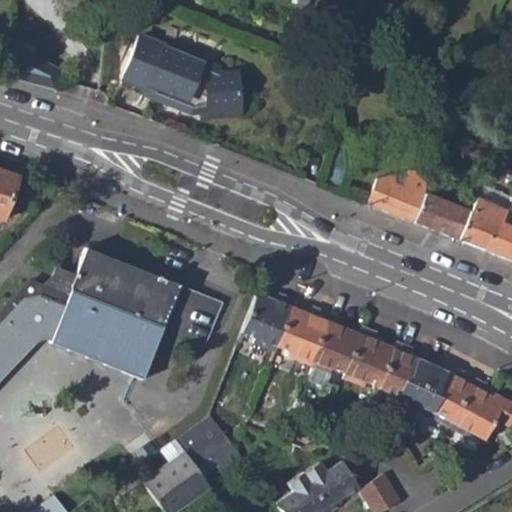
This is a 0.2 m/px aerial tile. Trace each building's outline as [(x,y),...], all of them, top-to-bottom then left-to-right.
[(137,38),(120,78),(144,88),(153,91),(150,98),(193,115),(206,112),(208,122),(241,115),(237,91),(233,91),(230,76),(215,77),(213,69),(196,62),(194,66),(159,51),(161,47),(137,38)] [(0,54),(0,75),(56,89),(62,67),(14,54),(15,50),(2,47),(0,54)] [(196,62),(161,47),(159,51),(194,66),(196,62)] [(141,95),(144,88),(120,78),(117,85),(141,95)] [(366,204),(413,223),(430,178),(409,171),(404,181),(389,175),(374,178),(366,204)] [(0,211),(11,176),(0,172),(0,211)] [(482,177),(477,189),(507,200),(511,188),(482,177)] [(413,223),(458,240),(477,189),(464,184),(455,204),(436,196),(441,184),(430,178),(413,223)] [(504,212),(507,200),(477,189),(458,240),(495,255),(505,225),(500,223),(504,212)] [(511,214),(504,212),(500,223),(505,225),(495,255),(511,261),(511,214)] [(42,341),(120,371),(119,373),(139,381),(166,313),(187,322),(191,311),(212,320),(218,305),(83,250),(64,297),(27,280),(0,308),(0,378),(32,345),(42,341)] [(463,429),(477,437),(489,417),(505,425),(511,410),(511,402),(491,391),(493,388),(455,368),(451,376),(407,356),(410,348),(393,341),(390,350),(371,342),(374,334),(358,327),(355,335),(338,328),(341,321),(309,308),(305,316),(289,309),(292,301),(275,294),(272,303),(254,296),(238,337),(251,343),(249,346),(270,355),(272,351),(283,355),(282,359),(325,375),(326,371),(339,375),(338,380),(360,387),(361,385),(374,389),(372,394),(393,401),(395,398),(409,404),(421,411),(419,416),(439,426),(441,422),(461,433),(463,429)] [(164,511),(174,511),(208,488),(192,466),(204,457),(203,453),(211,452),(217,470),(235,468),(242,462),(206,417),(161,448),(159,452),(167,462),(139,482),(164,511)] [(273,502),(281,511),(327,511),(336,506),(334,502),(355,487),(338,461),(323,470),(317,462),(285,483),(292,491),(273,502)] [(235,468),(217,470),(222,478),(235,468)] [(99,508),(139,482),(129,470),(90,497),(99,508)] [(359,492),(372,511),(381,511),(400,500),(382,473),(362,488),(359,492)]
